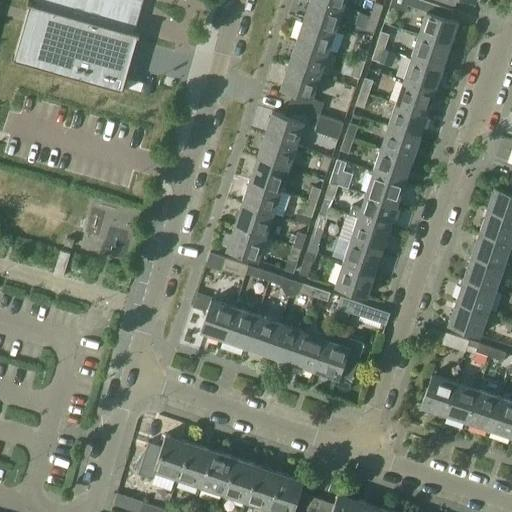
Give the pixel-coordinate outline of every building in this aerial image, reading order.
[(13,55),(12,58),(15,59),(15,58),(121,88),(121,89),(124,90),(124,87),(123,86),(136,40),(137,34),(139,35),(140,33),(140,32),(134,31),(130,30),(138,0),(34,0),(34,2),(28,1),(27,3),(29,4),(27,11),(24,22),(14,56),(13,55)] [(325,0),(310,0),(304,18),(336,29),(343,6),(325,0)] [(427,11),(419,34),(451,45),(459,21),(451,18),(454,9),(427,0),(391,0),(390,5),(405,10),(407,4),(427,11)] [(375,1),(370,15),(379,18),(383,4),(375,1)] [(360,14),(356,24),(366,28),(366,29),(374,32),(379,18),(370,15),(370,17),(360,14)] [(304,18),(296,41),(328,52),(336,29),(304,18)] [(380,31),(376,45),(384,48),(389,34),(380,31)] [(419,34),(411,57),(443,67),(451,45),(419,34)] [(296,41),(289,64),(320,74),(328,52),(296,41)] [(384,48),(376,45),(371,59),(380,62),(384,48)] [(360,47),(355,61),(363,63),(368,50),(360,47)] [(411,57),(404,80),(436,90),(443,67),(411,57)] [(363,63),(355,61),(350,75),(359,77),(363,63)] [(293,92),(289,103),(320,113),(324,101),(313,98),(320,74),(289,64),(281,87),(293,92)] [(365,77),(361,91),(369,93),(374,80),(365,77)] [(391,101),(396,103),(428,113),(436,90),(404,80),(399,94),(394,93),(391,101)] [(369,93),(361,91),(356,105),(364,107),(369,93)] [(273,110),(265,134),(297,144),(305,122),(316,125),(315,130),(338,138),(344,121),(320,113),(289,103),(286,115),(273,110)] [(396,103),(389,125),(420,136),(428,113),(396,103)] [(350,122),(345,136),(354,139),(358,125),(350,122)] [(389,125),(381,148),(413,158),(420,136),(389,125)] [(265,134),(258,156),(290,167),(297,144),(265,134)] [(354,139),(345,136),(341,150),(349,153),(354,139)] [(381,148),(373,171),(405,181),(413,158),(381,148)] [(319,167),(328,170),(332,156),(324,153),(319,167)] [(258,156),(250,179),(282,190),(290,167),(258,156)] [(335,168),(330,182),(339,185),(343,171),(335,168)] [(373,171),(366,194),(397,204),(405,181),(373,171)] [(250,179),(243,202),(275,212),(282,190),(250,179)] [(339,185),(330,182),(326,196),(334,198),(339,185)] [(314,185),(309,198),(317,201),(322,187),(314,185)] [(511,190),(495,185),(487,209),(511,216),(511,190)] [(350,213),(358,216),(390,227),(397,204),(366,194),(362,206),(353,203),(350,213)] [(298,211),(295,219),(310,224),(317,201),(309,198),(304,213),(298,211)] [(243,202),(235,225),(267,235),(275,212),(243,202)] [(511,216),(487,209),(480,231),(511,242),(511,240),(511,216)] [(320,213),(315,227),(323,230),(328,216),(320,213)] [(358,216),(350,239),(382,250),(390,227),(358,216)] [(232,234),(226,232),(223,242),(229,244),(227,249),(259,259),(267,235),(235,225),(232,234)] [(323,230),(315,227),(310,241),(319,244),(323,230)] [(291,235),(288,242),(294,244),(302,247),(307,233),(298,230),(296,237),(291,235)] [(480,231),(472,254),(504,265),(511,242),(480,231)] [(74,239),(67,237),(65,244),(72,246),(74,239)] [(350,239),(343,262),(375,272),(382,250),(350,239)] [(302,247),(294,244),(289,258),(297,261),(302,247)] [(70,252),(61,249),(54,273),(64,275),(70,252)] [(472,254),(464,277),(496,288),(504,265),(472,254)] [(249,265),(226,257),(222,268),(245,276),(249,265)] [(313,262),(304,259),(300,273),(308,276),(313,262)] [(375,272),(343,262),(335,285),(367,296),(375,272)] [(255,276),(269,281),(272,272),(258,268),(255,276)] [(272,272),(269,281),(283,285),(286,277),(272,272)] [(464,277),(457,300),(488,310),(496,288),(464,277)] [(301,291),(315,296),(317,288),(304,283),(301,291)] [(317,288),(315,296),(328,301),(331,292),(317,288)] [(341,296),(334,315),(348,319),(351,312),(361,315),(364,304),(341,296)] [(201,330),(224,338),(235,306),(212,298),(201,330)] [(488,310),(457,300),(448,324),(480,334),(488,310)] [(224,338),(247,346),(258,314),(235,306),(224,338)] [(247,346),(270,354),(281,322),(258,314),(247,346)] [(270,354),(292,361),(303,330),(281,322),(270,354)] [(303,330),(292,361),(316,369),(327,338),(303,330)] [(327,338),(316,369),(339,377),(341,374),(352,378),(364,342),(329,330),(327,338)] [(446,332),(442,343),(465,351),(469,339),(446,332)] [(475,351),(489,355),(492,347),(478,342),(475,351)] [(492,347),(489,355),(503,360),(506,352),(492,347)] [(421,405),(445,413),(455,381),(432,373),(421,405)] [(445,413),(467,420),(478,389),(455,381),(445,413)] [(467,420),(490,428),(501,396),(478,389),(467,420)] [(490,428),(511,435),(511,399),(501,396),(490,428)] [(155,469),(177,477),(189,441),(165,433),(161,445),(148,440),(145,450),(136,464),(139,467),(138,472),(139,472),(140,467),(151,475),(155,469)] [(177,477),(200,484),(212,449),(189,441),(177,477)] [(200,484),(223,492),(235,456),(212,449),(200,484)] [(223,492),(246,500),(258,464),(235,456),(223,492)] [(246,500),(268,508),(280,472),(258,464),(246,500)] [(306,511),(312,495),(300,491),(304,480),(280,472),(268,508),(281,511),(306,511)] [(357,511),(362,499),(338,491),(334,503),(323,499),(318,511),(357,511)] [(306,511),(318,511),(323,499),(312,495),(306,511)] [(357,511),(382,511),(385,507),(362,499),(357,511)] [(165,511),(166,509),(143,501),(139,511),(165,511)]
